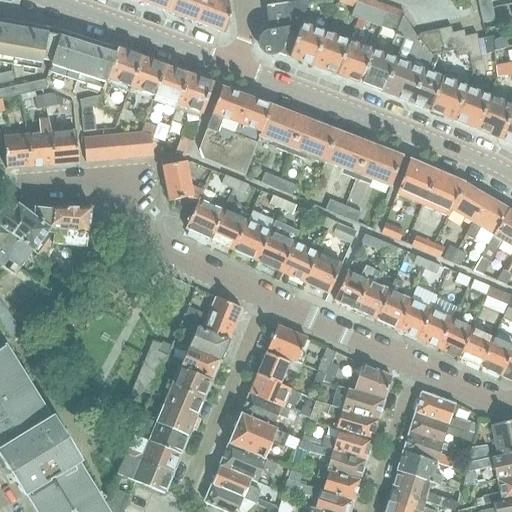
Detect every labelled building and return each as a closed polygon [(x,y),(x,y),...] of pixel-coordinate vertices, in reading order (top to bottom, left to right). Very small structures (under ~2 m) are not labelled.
[(135,0),(164,11),(167,0),(135,0)] [(219,0),(167,0),(164,11),(224,33),(231,16),(230,15),(229,3),(219,0)] [(289,57),(301,24),(309,0),(295,0),(265,4),(268,23),(265,30),(263,31),(260,32),(259,33),(257,35),(256,36),(255,38),(254,41),(254,43),(254,45),(255,47),(256,49),(257,51),(259,52),(261,54),(263,55),(265,55),(267,55),(269,55),(271,55),(273,54),(275,52),(276,52),(289,57)] [(352,15),(366,21),(374,1),(372,0),(357,0),(355,7),(352,15)] [(477,0),(480,10),(492,8),(490,0),(477,0)] [(381,26),(384,18),(389,6),(374,1),(366,21),(381,26)] [(396,32),(401,17),(403,16),(405,12),(389,6),(384,18),(381,26),(396,32)] [(492,8),(480,10),(482,22),(495,20),(492,8)] [(436,62),(431,55),(417,36),(403,16),(401,17),(396,32),(394,35),(403,39),(400,47),(396,59),(383,94),(406,103),(420,69),(431,74),(436,62)] [(107,78),(118,48),(55,28),(0,18),(0,62),(41,69),(42,60),(51,62),(48,71),(103,89),(107,78)] [(313,66),(325,33),(301,24),(289,57),(313,66)] [(456,50),(453,32),(451,26),(439,29),(444,52),(456,50)] [(431,55),(444,52),(439,29),(421,32),(417,36),(431,55)] [(469,53),(465,35),(464,30),(453,32),(456,50),(458,56),(469,53)] [(336,75),(348,42),(325,33),(313,66),(336,75)] [(465,35),(469,53),(470,59),(481,57),(477,33),(465,35)] [(400,47),(403,39),(394,35),(391,43),(400,47)] [(494,41),(496,50),(506,48),(504,36),(494,41)] [(496,50),(494,41),(493,37),(483,39),(486,52),(496,50)] [(360,84),(373,51),(348,42),(336,75),(360,84)] [(131,87),(142,57),(118,48),(107,78),(131,87)] [(383,94),(396,59),(373,51),(360,84),(383,94)] [(154,96),(165,66),(142,57),(131,87),(154,96)] [(511,62),(496,66),(498,78),(511,74),(511,62)] [(177,104),(188,74),(165,66),(154,96),(177,104)] [(442,78),(431,74),(420,69),(406,103),(429,112),(442,78)] [(3,73),(5,82),(13,80),(11,71),(3,73)] [(202,114),(213,84),(188,74),(177,104),(173,117),(181,120),(186,108),(202,114)] [(453,121),(466,87),(442,78),(429,112),(453,121)] [(37,81),(39,90),(47,88),(45,79),(37,81)] [(29,83),(31,92),(39,90),(37,81),(29,83)] [(21,84),(23,94),(31,92),(29,83),(21,84)] [(16,95),(23,94),(21,84),(13,86),(16,95)] [(8,97),(16,95),(13,86),(6,88),(8,97)] [(219,165),(245,96),(221,86),(199,147),(202,158),(219,165)] [(476,130),(490,97),(466,87),(453,121),(476,130)] [(42,95),(44,107),(52,105),(49,94),(42,95)] [(37,109),(44,107),(42,95),(34,97),(37,109)] [(87,98),(89,107),(97,105),(100,97),(100,95),(87,98)] [(256,142),(258,137),(269,105),(245,96),(219,165),(243,175),(256,142)] [(118,117),(122,105),(100,97),(97,105),(95,108),(118,117)] [(500,139),(511,109),(511,105),(490,97),(476,130),(500,139)] [(81,109),(89,107),(87,98),(79,100),(81,109)] [(323,162),(335,130),(269,105),(258,137),(276,144),(274,148),(303,159),(305,155),(323,162)] [(511,144),(511,109),(500,139),(511,144)] [(82,132),(94,131),(93,115),(81,116),(82,132)] [(29,166),(53,164),(50,133),(50,132),(48,119),(38,119),(40,133),(27,134),(29,166)] [(151,137),(154,129),(144,125),(141,133),(151,137)] [(50,133),(53,164),(78,162),(76,130),(50,132),(50,133)] [(390,187),(402,155),(335,130),(323,162),(341,169),(340,173),(369,184),(370,180),(390,187)] [(130,158),(141,157),(139,133),(128,134),(130,158)] [(151,137),(141,133),(139,133),(141,157),(152,156),(151,137)] [(6,168),(29,166),(27,134),(3,136),(6,168)] [(119,159),(130,158),(128,134),(117,135),(119,159)] [(107,160),(119,159),(117,135),(105,136),(107,160)] [(96,161),(107,160),(105,136),(94,137),(96,161)] [(85,162),(96,161),(94,137),(83,138),(85,162)] [(421,205),(436,170),(409,158),(395,194),(421,205)] [(198,199),(202,190),(191,185),(187,161),(162,165),(168,201),(188,197),(197,201),(198,199)] [(450,210),(463,183),(464,182),(436,170),(421,205),(447,216),(450,210)] [(267,185),(271,175),(263,171),(258,182),(267,185)] [(225,174),(221,183),(232,187),(236,179),(225,174)] [(271,175),(267,185),(275,189),(279,178),(271,175)] [(283,192),(287,182),(279,178),(275,189),(283,192)] [(243,192),(247,184),(236,179),(232,187),(243,192)] [(291,196),(296,185),(287,182),(283,192),(291,196)] [(471,222),(485,196),(463,183),(450,210),(471,222)] [(280,208),(284,199),(273,195),(269,203),(280,208)] [(492,235),(507,209),(485,196),(471,222),(463,235),(474,240),(480,228),(492,235)] [(222,210),(198,199),(197,201),(190,216),(185,228),(189,230),(186,236),(196,240),(198,235),(209,239),(222,210)] [(295,204),(284,199),(280,208),(291,212),(295,204)] [(331,212),(336,202),(327,199),(323,209),(331,212)] [(340,216),(344,206),(336,202),(331,212),(340,216)] [(52,208),(18,205),(13,212),(4,206),(0,210),(0,226),(33,250),(34,251),(44,237),(52,242),(86,247),(88,233),(50,228),(52,208)] [(348,219),(352,209),(344,206),(340,216),(348,219)] [(88,233),(89,233),(92,208),(52,208),(50,228),(88,233)] [(356,223),(360,212),(352,209),(348,219),(356,223)] [(471,271),(472,271),(481,275),(501,241),(511,247),(511,211),(507,209),(492,235),(471,271)] [(233,250),(246,221),(222,210),(209,239),(233,250)] [(256,261),(269,231),(246,221),(233,250),(256,261)] [(351,242),(356,230),(339,222),(334,234),(351,242)] [(399,240),(403,231),(384,223),(380,233),(399,240)] [(14,275),(33,250),(0,226),(0,265),(1,266),(14,275)] [(280,271),(293,242),(269,231),(256,261),(280,271)] [(380,250),(384,241),(372,236),(368,245),(380,250)] [(419,249),(423,240),(414,236),(410,245),(419,249)] [(423,240),(419,249),(429,253),(433,244),(423,240)] [(392,255),(396,246),(384,241),(380,250),(392,255)] [(304,282),(317,253),(293,242),(280,271),(304,282)] [(438,257),(442,248),(433,244),(429,253),(438,257)] [(450,262),(457,250),(449,246),(442,259),(450,262)] [(459,266),(465,254),(457,250),(450,262),(459,266)] [(317,253),(304,282),(328,293),(341,264),(317,253)] [(422,267),(426,259),(414,254),(410,262),(422,267)] [(504,285),(511,274),(511,271),(511,257),(509,256),(495,281),(504,285)] [(434,272),(438,264),(426,259),(422,267),(434,272)] [(354,309),(367,279),(372,268),(364,265),(359,275),(346,270),(333,299),(354,309)] [(375,319),(388,289),(376,283),(381,272),(372,268),(367,279),(354,309),(375,319)] [(465,285),(468,277),(456,272),(453,280),(465,285)] [(63,284),(74,292),(79,285),(68,277),(63,284)] [(396,328),(409,298),(397,293),(402,282),(393,278),(388,289),(375,319),(396,328)] [(474,279),(470,287),(486,294),(489,286),(474,279)] [(69,299),(74,292),(63,284),(58,291),(69,299)] [(506,305),(507,303),(510,295),(489,286),(486,294),(485,296),(506,305)] [(64,306),(69,299),(58,291),(53,298),(59,302),(64,306)] [(228,340),(229,339),(241,308),(215,297),(202,329),(228,340)] [(417,338),(430,308),(409,298),(396,328),(417,338)] [(49,316),(71,332),(81,318),(64,306),(59,302),(49,316)] [(0,319),(0,320),(10,314),(5,307),(0,310),(0,319)] [(194,325),(199,312),(188,308),(183,321),(194,325)] [(438,347),(451,317),(430,308),(417,338),(438,347)] [(5,327),(14,321),(10,314),(0,320),(5,327)] [(459,357),(472,327),(451,317),(438,347),(459,357)] [(480,366),(493,336),(496,328),(476,319),(472,327),(459,357),(480,366)] [(9,334),(18,328),(14,321),(5,327),(9,334)] [(183,321),(180,327),(191,332),(194,325),(183,321)] [(301,364),(305,355),(302,351),(307,338),(277,325),(267,349),(301,364)] [(228,340),(202,329),(196,326),(188,346),(220,360),(228,340)] [(18,328),(9,334),(14,340),(23,334),(18,328)] [(501,376),(511,351),(511,345),(493,336),(480,366),(501,376)] [(108,511),(105,506),(77,462),(79,461),(53,417),(50,418),(6,346),(0,349),(0,456),(24,495),(26,494),(37,511),(108,511)] [(212,380),(220,360),(188,346),(180,366),(212,380)] [(302,364),(301,364),(267,349),(266,353),(265,353),(256,375),(279,385),(286,368),(298,373),(302,364)] [(511,351),(501,376),(511,381),(511,351)] [(318,370),(325,373),(329,362),(321,359),(316,370),(318,370)] [(322,380),(331,383),(333,377),(337,365),(329,362),(325,373),(322,380)] [(384,400),(391,377),(360,363),(352,390),(384,400)] [(203,399),(212,380),(180,366),(171,386),(203,399)] [(318,370),(312,383),(320,386),(322,380),(325,373),(318,370)] [(280,407),(293,411),(300,393),(279,385),(256,375),(248,394),(280,407)] [(378,420),(384,400),(352,390),(331,383),(322,380),(320,386),(319,390),(345,397),(341,409),(378,420)] [(203,399),(171,386),(158,381),(154,390),(167,395),(164,404),(196,417),(203,399)] [(476,424),(455,417),(454,419),(450,418),(455,403),(421,391),(414,413),(474,432),(476,424)] [(300,414),(293,411),(280,407),(248,394),(240,413),(272,427),(276,416),(292,421),(291,423),(304,428),(307,420),(308,416),(301,414),(300,414)] [(341,409),(340,409),(314,401),(311,409),(311,410),(308,416),(307,420),(316,423),(320,413),(337,418),(334,428),(337,429),(372,440),(378,420),(341,409)] [(196,417),(164,404),(160,414),(145,408),(141,417),(142,418),(188,436),(196,417)] [(303,406),(301,414),(308,416),(311,410),(311,409),(303,406)] [(270,444),(271,444),(282,449),(288,434),(272,427),(240,413),(227,444),(264,459),(270,444)] [(472,442),(474,432),(414,413),(408,432),(442,443),(445,433),(472,442)] [(188,436),(142,418),(141,417),(134,436),(147,441),(180,455),(188,436)] [(511,419),(491,425),(498,456),(511,452),(511,419)] [(322,436),(319,447),(331,450),(366,461),(372,440),(337,429),(333,440),(322,436)] [(450,468),(453,458),(438,454),(442,443),(408,432),(402,453),(437,464),(450,468)] [(180,455),(147,441),(142,452),(129,447),(126,454),(172,473),(180,455)] [(319,447),(300,442),(299,447),(296,447),(291,462),(301,465),(305,452),(328,458),(325,470),(360,480),(366,461),(331,450),(319,447)] [(256,482),(257,478),(261,471),(273,475),(277,464),(264,459),(227,444),(218,466),(250,480),(256,482)] [(468,463),(487,458),(485,446),(471,449),(468,463)] [(511,452),(498,456),(487,458),(468,463),(470,472),(465,473),(462,487),(476,484),(473,471),(493,467),(496,479),(511,475),(511,452)] [(439,485),(442,476),(434,474),(437,464),(402,453),(396,472),(430,483),(439,485)] [(164,493),(172,473),(126,454),(118,474),(164,493)] [(254,503),(259,489),(248,485),(250,480),(218,466),(210,484),(254,503)] [(325,470),(318,468),(315,477),(324,479),(321,489),(354,500),(360,480),(325,470)] [(287,479),(298,483),(301,474),(290,471),(287,479)] [(454,511),(456,511),(457,510),(459,502),(428,493),(430,483),(396,472),(390,491),(425,502),(454,511)] [(511,475),(496,479),(499,492),(481,496),(483,505),(492,503),(511,498),(511,475)] [(319,498),(315,510),(321,511),(350,511),(354,500),(321,489),(298,483),(287,479),(285,479),(282,488),(319,498)] [(226,511),(236,511),(238,510),(242,511),(246,511),(256,504),(254,503),(210,484),(203,501),(207,505),(208,504),(226,511)] [(105,506),(108,511),(123,511),(130,495),(112,488),(105,506)] [(387,502),(416,511),(437,511),(423,507),(425,502),(390,491),(387,502)] [(476,511),(511,511),(511,498),(492,503),(493,509),(476,511)] [(281,500),(277,511),(292,511),(295,504),(281,500)] [(416,511),(387,502),(383,511),(416,511)]
